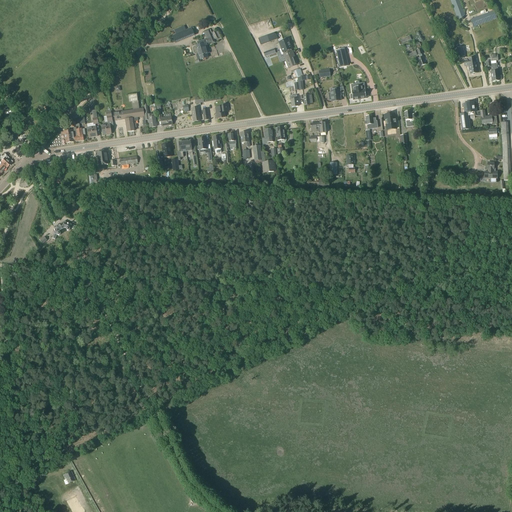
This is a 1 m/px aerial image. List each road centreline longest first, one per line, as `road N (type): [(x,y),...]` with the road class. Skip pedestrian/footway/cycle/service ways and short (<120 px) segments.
road 1 (track): [(0,265),(511,301)]
road 2 (tertiary): [(28,163),(59,151),(511,87)]
road 3 (track): [(28,163),(189,483),(224,511)]
road 4 (track): [(41,156),(48,138),(178,0)]
road 5 (track): [(8,380),(18,511)]
